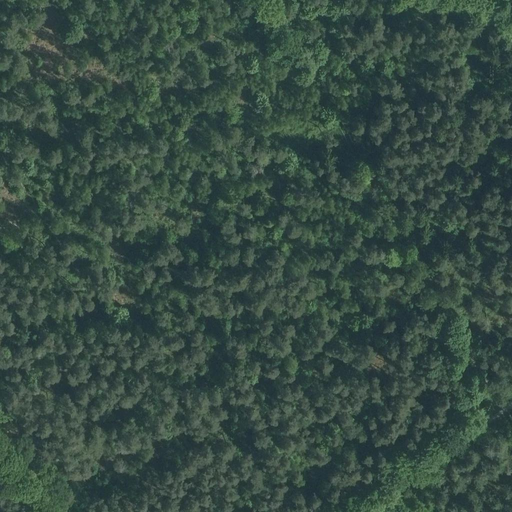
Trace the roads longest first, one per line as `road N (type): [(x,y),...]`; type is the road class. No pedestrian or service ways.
road 1 (unknown): [(277,0),(505,413)]
road 2 (unknown): [(230,511),(0,144)]
road 3 (track): [(315,511),(505,413)]
